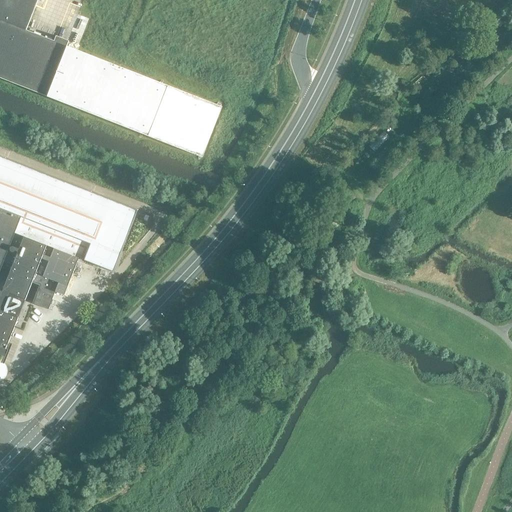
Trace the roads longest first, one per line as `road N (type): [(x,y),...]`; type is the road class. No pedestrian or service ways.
road 1 (secondary): [(311,97),(236,213),(127,330)]
road 2 (secondary): [(0,477),(127,330)]
road 3 (secondary): [(127,330),(0,457)]
